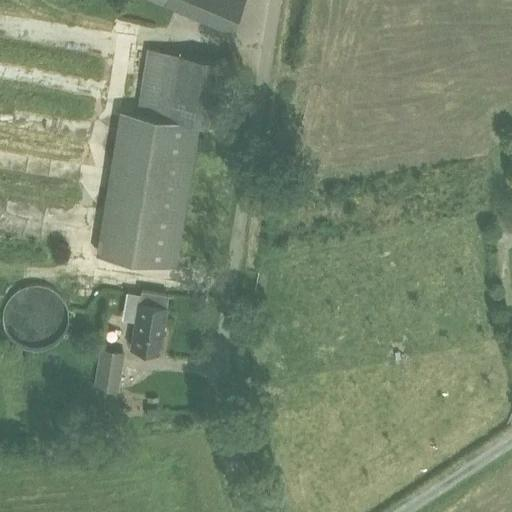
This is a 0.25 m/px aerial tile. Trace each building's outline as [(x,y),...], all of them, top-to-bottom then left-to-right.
[(162,0),(231,30),(243,0),(162,0)] [(74,86),(71,99),(83,101),(86,88),(74,86)] [(123,101),(106,246),(180,255),(195,131),(179,129),(182,108),(123,101)] [(131,346),(161,351),(168,306),(166,305),(169,293),(142,288),(140,301),(139,301),(131,346)] [(94,387),(120,391),(127,350),(101,346),(94,387)] [(148,406),(148,417),(159,417),(159,406),(148,406)]
